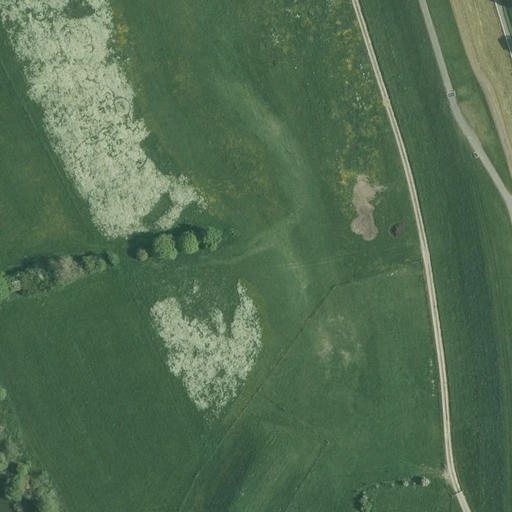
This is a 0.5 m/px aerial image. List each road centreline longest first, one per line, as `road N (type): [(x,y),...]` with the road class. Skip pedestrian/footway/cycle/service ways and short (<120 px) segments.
road 1 (track): [(353,0),(427,269),(447,458),(465,511)]
road 2 (track): [(455,0),(511,170)]
